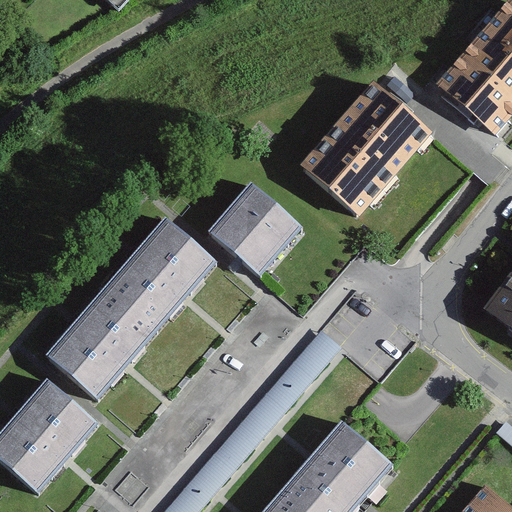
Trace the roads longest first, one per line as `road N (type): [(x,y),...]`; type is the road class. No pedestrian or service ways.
road 1 (residential): [(511,390),(450,338),(440,301),(451,265),(511,185)]
road 2 (residential): [(0,131),(44,96),(207,0)]
